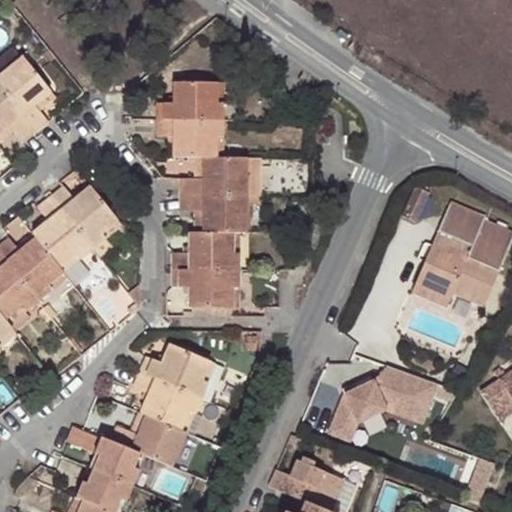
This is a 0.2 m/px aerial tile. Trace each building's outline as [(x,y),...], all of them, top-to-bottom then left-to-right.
[(0,88),(36,131),(38,130),(48,121),(38,109),(44,105),(40,99),(50,91),(22,57),(0,75),(0,88)] [(216,104),(216,83),(172,83),(172,104),(156,104),(156,120),(222,120),(222,104),(216,104)] [(33,133),(36,131),(0,88),(0,131),(3,130),(7,135),(13,131),(22,142),(33,133)] [(50,91),(40,99),(44,105),(55,97),(50,91)] [(216,158),(216,138),(222,138),(222,120),(156,120),(156,137),(172,138),(172,158),(195,158),(202,158),(216,158)] [(202,158),(202,172),(195,172),(195,178),(180,178),(180,195),(246,196),(246,159),(222,158),(216,158),(202,158)] [(261,159),(246,159),(246,196),(261,196),(261,159)] [(414,223),(428,193),(415,186),(400,216),(414,223)] [(90,187),(74,199),(64,187),(53,196),(50,198),(92,249),(105,238),(101,233),(117,221),(90,187)] [(180,212),(195,212),(195,219),(202,219),(202,233),(232,233),(238,233),(246,233),(246,196),(180,195),(180,212)] [(58,268),(75,255),(79,260),(92,249),(50,198),(47,200),(37,209),(47,221),(31,234),(35,239),(58,268)] [(449,204),(414,284),(448,300),(451,295),(482,309),(511,239),(511,236),(483,224),(485,219),(449,204)] [(101,233),(105,238),(121,225),(117,221),(101,233)] [(188,233),(189,253),(173,253),(172,267),(173,270),(238,270),(238,254),(232,254),(232,233),(202,233),(195,233),(188,233)] [(112,246),(105,238),(92,249),(98,257),(112,246)] [(0,255),(37,301),(51,290),(47,285),(63,273),(58,268),(35,239),(20,251),(9,239),(0,246),(0,255)] [(21,308),(24,312),(37,301),(0,255),(0,313),(5,320),(21,308)] [(58,268),(63,273),(79,260),(75,255),(58,268)] [(238,270),(173,270),(173,274),(173,287),(188,287),(189,307),(191,307),(229,307),(231,307),(232,287),(238,287),(238,270)] [(47,285),(51,290),(67,278),(63,273),(47,285)] [(414,284),(410,293),(444,309),(448,300),(414,284)] [(140,285),(128,294),(140,308),(140,285)] [(229,307),(191,307),(191,316),(229,316),(229,307)] [(9,325),(24,312),(21,308),(5,320),(9,325)] [(0,347),(0,346),(0,339),(13,330),(9,325),(5,320),(0,313),(0,347)] [(13,330),(0,339),(0,346),(0,347),(17,334),(13,330)] [(255,338),(242,337),(242,350),(255,350),(255,338)] [(200,380),(208,361),(169,344),(161,362),(146,356),(139,372),(199,398),(206,382),(200,380)] [(224,368),(208,361),(200,380),(206,382),(199,398),(210,402),(224,368)] [(376,387),(351,377),(330,431),(356,441),(369,406),(425,428),(442,384),(385,362),(376,387)] [(511,369),(498,380),(511,399),(511,400),(511,369)] [(180,430),(188,411),(193,414),(199,398),(139,372),(133,388),(148,395),(140,413),(146,416),(180,430)] [(493,411),(511,399),(498,380),(479,392),(493,411)] [(320,383),(312,417),(329,421),(337,387),(320,383)] [(180,430),(185,432),(193,414),(188,411),(180,430)] [(138,413),(133,425),(141,428),(146,416),(140,413),(138,413)] [(141,428),(133,425),(131,431),(117,425),(110,441),(138,453),(144,455),(171,467),(185,432),(180,430),(146,416),(141,428)] [(91,447),(96,431),(75,424),(70,439),(91,447)] [(185,432),(171,467),(184,472),(198,438),(185,432)] [(302,439),(295,436),(291,435),(288,444),(298,449),(302,439)] [(131,485),(138,470),(133,467),(138,453),(110,441),(101,437),(95,453),(99,455),(93,469),(131,485)] [(93,469),(99,455),(95,453),(89,467),(93,469)] [(138,453),(133,467),(138,470),(144,455),(138,453)] [(269,487),(303,500),(298,511),(287,511),(284,511),(283,511),(331,511),(339,495),(335,493),(341,479),(296,460),(290,474),(277,469),(269,487)] [(89,467),(83,482),(87,484),(93,469),(89,467)] [(113,511),(119,499),(124,501),(131,485),(93,469),(87,484),(83,482),(77,497),(84,500),(110,511),(113,511)] [(22,497),(36,480),(29,477),(17,489),(15,493),(20,496),(22,497)] [(345,511),(357,485),(341,479),(335,493),(339,495),(331,511),(345,511)] [(78,511),(84,500),(77,497),(72,510),(77,511),(78,511)] [(119,511),(124,501),(119,499),(113,511),(119,511)] [(78,511),(77,511),(72,510),(70,511),(58,511),(55,511),(54,511),(110,511),(84,500),(78,511)]
